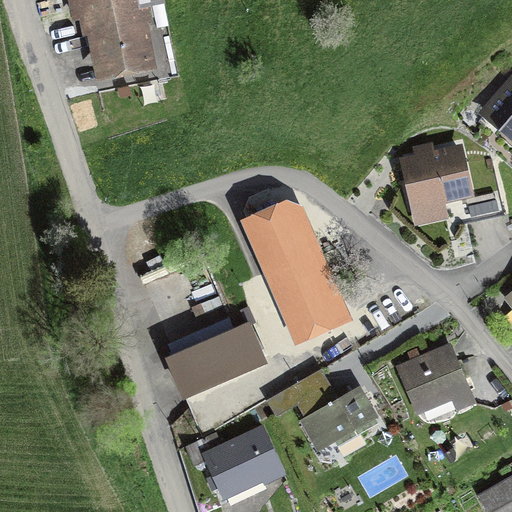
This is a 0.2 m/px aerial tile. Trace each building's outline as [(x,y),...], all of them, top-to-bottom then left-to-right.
[(75,0),(99,94),(162,79),(155,49),(147,16),(173,9),(171,0),(75,0)] [(511,81),(481,122),(511,145),(511,81)] [(433,156),(407,163),(418,209),(453,200),(456,210),(493,201),(483,158),(463,163),(460,150),(433,156)] [(301,211),(255,230),(290,315),(336,296),(301,211)] [(251,320),(166,357),(191,414),(229,397),(220,377),(267,357),(251,320)] [(424,366),(407,374),(427,415),(465,397),(470,408),(486,401),(461,349),(424,366)] [(352,393),(333,404),(315,372),(272,397),(281,414),(299,404),(308,420),(304,423),(320,451),(367,424),(369,428),(384,419),(368,389),(354,397),(352,393)] [(184,450),(191,464),(207,457),(222,489),(227,500),(247,491),(244,483),(264,474),(267,482),(285,473),(264,426),(218,447),(213,437),(184,450)] [(511,511),(511,475),(479,495),(488,511),(511,511)]
